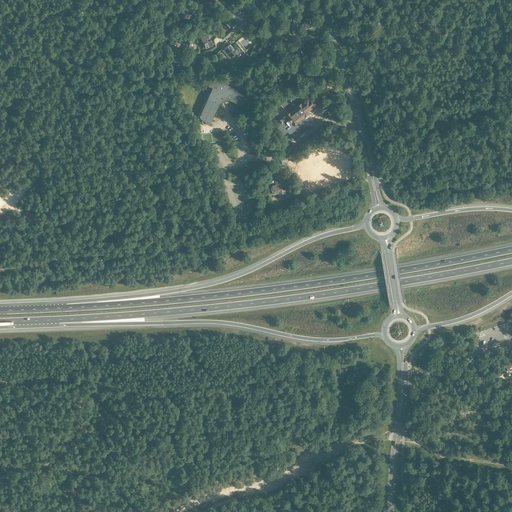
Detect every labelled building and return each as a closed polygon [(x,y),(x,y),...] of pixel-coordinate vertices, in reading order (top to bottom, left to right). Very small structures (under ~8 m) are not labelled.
[(208,2),(203,3),(204,8),(205,8),(206,13),(209,13),(209,14),(212,13),(210,5),(209,6),(208,2)] [(239,10),(240,11),(237,13),(241,17),(245,14),(244,13),(248,9),(244,5),(239,10)] [(181,14),(180,17),(187,19),(188,14),(187,14),(189,8),(183,7),(182,14),(181,14)] [(311,27),(311,25),(310,20),(313,19),(312,13),(306,14),(307,18),(303,19),(306,29),(311,27)] [(252,27),(255,24),(255,25),(261,20),(257,16),(253,20),(252,19),(248,23),(252,27)] [(222,20),(226,26),(227,25),(229,28),(233,25),(230,20),(229,21),(226,17),(222,20)] [(267,30),(272,32),(275,24),(279,26),(281,20),(275,18),(274,21),(271,20),(267,30)] [(291,24),(293,32),(294,34),(299,32),(298,30),(299,30),(297,25),(301,24),(299,18),(293,20),(294,23),(291,24)] [(213,46),(211,41),(210,41),(208,35),(200,37),(203,45),(204,45),(205,48),(213,46)] [(235,43),(236,45),(235,45),(234,45),(232,47),(230,44),(222,51),(229,59),(232,56),(233,58),(237,58),(239,57),(247,50),(238,40),(235,43)] [(314,47),(317,46),(316,40),(310,42),(311,45),(307,46),(310,54),(316,52),(314,47)] [(267,49),(269,51),(273,46),(268,43),(266,46),(263,44),(258,50),(263,54),(267,49)] [(295,49),(297,57),(303,55),(301,50),(304,49),(303,43),(297,45),(298,48),(295,49)] [(279,49),(278,57),(285,57),(285,52),(288,52),(289,46),(283,45),(282,49),(279,49)] [(181,68),(180,63),(179,63),(177,58),(172,59),(174,66),(175,66),(176,69),(181,68)] [(308,77),(318,74),(317,68),(306,71),(308,77)] [(205,123),(206,121),(209,123),(211,122),(219,104),(229,100),(247,108),(249,107),(250,105),(252,106),(253,105),(254,103),(254,102),(252,101),(253,99),(252,96),(224,84),(226,79),(222,78),(209,83),(208,86),(212,88),(199,116),(200,119),(202,120),(201,122),(202,123),(204,124),(205,123)] [(308,98),(303,102),(302,100),(303,100),(297,92),(281,105),(288,114),(282,118),(275,109),(270,113),(280,126),(278,127),(283,133),(285,134),(288,131),(289,133),(307,118),(305,116),(310,112),(309,111),(316,105),(310,98),(309,99),(308,98)] [(283,173),(281,171),(275,172),(274,174),(276,185),(273,186),(271,188),(272,193),(274,195),(278,194),(278,197),(281,198),(286,197),(287,195),(283,173)] [(238,209),(247,206),(243,195),(237,197),(237,198),(234,199),(238,209)]
